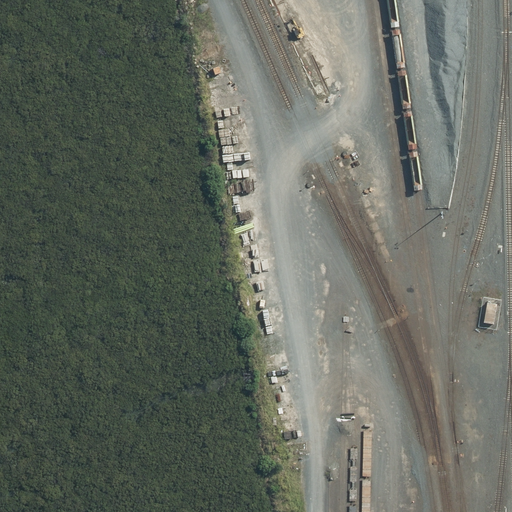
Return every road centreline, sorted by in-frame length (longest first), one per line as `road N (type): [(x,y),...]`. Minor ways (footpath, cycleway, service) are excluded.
road 1 (track): [(361,0),(353,77),(340,108),(288,167),(299,230),(292,278)]
road 2 (track): [(219,0),(292,278)]
